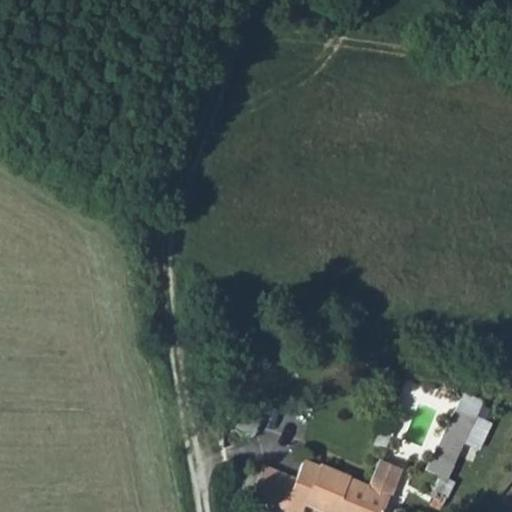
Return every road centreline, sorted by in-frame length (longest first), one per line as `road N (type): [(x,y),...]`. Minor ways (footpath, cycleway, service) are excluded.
road 1 (track): [(203,511),(164,288),(168,228),(243,0)]
road 2 (track): [(245,0),(266,11),(511,49)]
